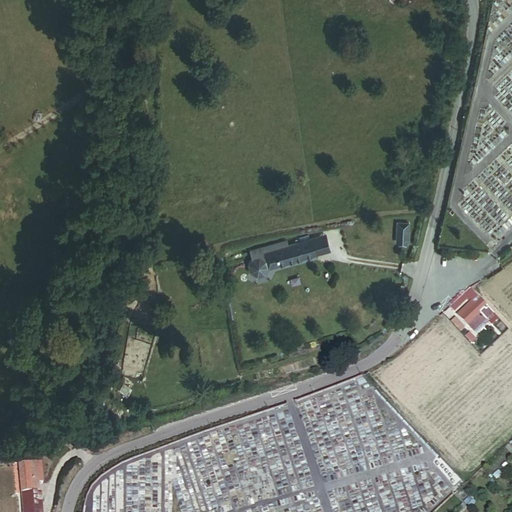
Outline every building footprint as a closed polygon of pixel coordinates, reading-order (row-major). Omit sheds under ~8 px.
[(409,224),(399,223),(399,241),(409,242),(409,224)] [(329,251),(325,238),(310,241),(311,245),(314,255),(329,251)] [(266,267),(314,255),(311,245),(310,241),(287,247),(286,242),(276,245),(277,249),(262,253),(266,267)] [(266,267),(262,253),(277,249),(276,245),(250,251),(252,259),(247,266),(249,271),(256,275),(261,274),(266,267)] [(471,288),(466,292),(469,296),(472,299),(457,313),(474,332),(482,324),(487,320),(493,314),(494,313),(481,298),(476,302),(475,301),(479,297),(471,288)] [(469,296),(466,292),(451,306),(454,310),(469,296)] [(498,320),(493,314),(487,320),(492,325),(498,320)] [(484,326),(482,324),(474,332),(476,334),(484,326)] [(288,444),(293,444),(293,409),(262,409),(262,421),(266,421),(266,427),(277,427),(277,435),(288,435),(288,444)] [(39,490),(39,481),(43,480),(41,460),(20,463),(23,511),(42,511),(44,509),(42,490),(39,490)]
